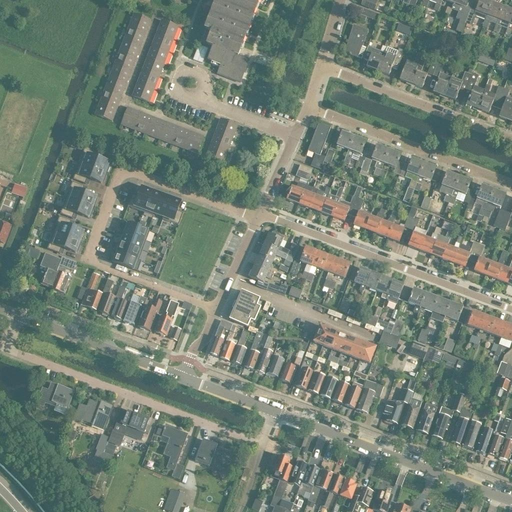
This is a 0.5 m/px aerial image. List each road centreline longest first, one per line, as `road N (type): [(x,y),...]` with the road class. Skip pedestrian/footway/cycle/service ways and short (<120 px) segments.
road 1 (residential): [(218,308),(87,261),(122,167),(259,218)]
road 2 (residential): [(275,411),(259,443),(23,355),(9,347),(18,314)]
road 3 (residential): [(511,306),(262,210)]
road 4 (tertiary): [(511,499),(275,411)]
road 5 (residential): [(511,184),(308,106)]
road 6 (residential): [(511,138),(323,66)]
road 7 (tertiary): [(182,377),(18,314)]
road 8 (residential): [(231,280),(378,337)]
